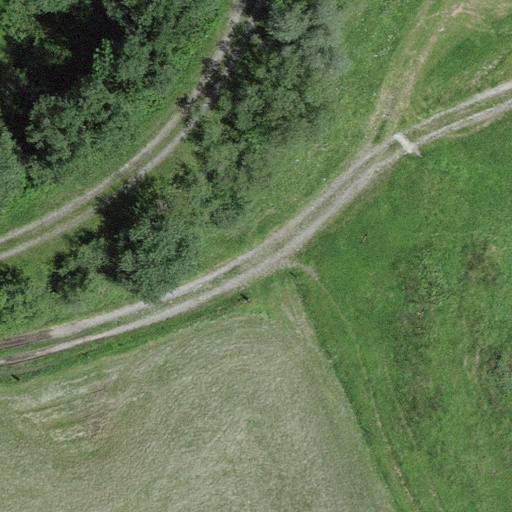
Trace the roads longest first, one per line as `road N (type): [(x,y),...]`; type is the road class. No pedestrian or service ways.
road 1 (track): [(0,345),(44,341),(270,260),(455,100),(511,78)]
road 2 (track): [(0,241),(152,154),(224,63),(247,0)]
